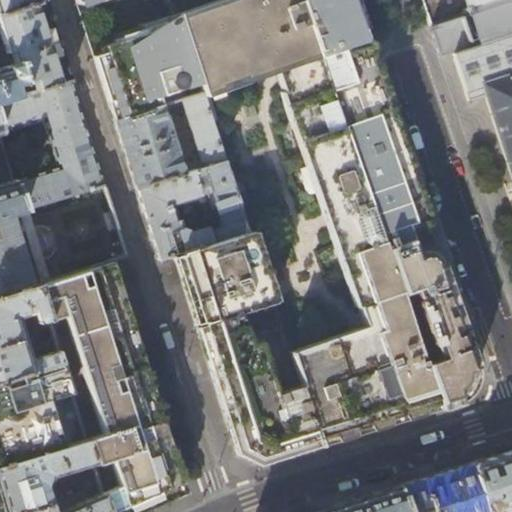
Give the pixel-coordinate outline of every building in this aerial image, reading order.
[(43,0),(38,0),(0,11),(0,33),(6,52),(10,51),(14,63),(0,67),(0,100),(69,80),(56,40),(43,0)] [(0,0),(0,11),(38,0),(0,0)] [(318,54),(298,0),(220,0),(176,16),(176,19),(198,85),(201,93),(210,121),(212,121),(202,92),(278,66),(286,89),(280,91),(355,305),(361,303),(369,326),(287,354),(318,446),(333,442),(414,416),(439,408),(422,360),(418,348),(405,310),(400,295),(384,248),(328,89),(329,88),(318,54)] [(298,0),(318,54),(332,50),(352,43),(369,38),(351,0),(298,0)] [(511,0),(417,0),(424,19),(437,59),(452,54),(468,101),(484,95),(511,180),(511,0)] [(198,85),(176,19),(165,22),(164,20),(145,26),(146,28),(114,39),(114,41),(103,45),(105,52),(92,56),(107,103),(113,101),(119,119),(159,106),(160,106),(158,97),(198,85)] [(332,50),(318,54),(329,88),(328,89),(384,248),(414,239),(411,230),(433,222),(393,105),(369,38),(352,43),(332,50)] [(69,80),(0,100),(0,132),(42,120),(56,166),(11,180),(21,210),(24,209),(102,185),(88,140),(69,80)] [(210,121),(201,93),(180,100),(199,159),(185,164),(187,171),(223,160),(210,121)] [(119,119),(113,101),(107,103),(113,121),(119,119)] [(178,109),(176,101),(169,104),(171,111),(178,109)] [(168,132),(159,106),(119,119),(113,121),(121,146),(134,188),(181,173),(169,136),(174,135),(172,131),(168,132)] [(0,169),(2,178),(10,176),(2,150),(0,150),(0,169)] [(172,255),(246,231),(223,160),(187,171),(181,173),(134,188),(146,225),(157,259),(172,255)] [(0,215),(21,210),(11,180),(0,183),(0,215)] [(24,209),(21,210),(0,215),(0,294),(34,284),(45,280),(24,209)] [(246,231),(172,255),(183,291),(194,325),(270,302),(246,231)] [(414,239),(384,248),(400,295),(413,290),(417,302),(415,302),(430,344),(432,344),(436,355),(422,360),(439,408),(448,406),(458,403),(476,367),(437,263),(436,261),(433,259),(431,258),(429,258),(425,258),(419,260),(414,239)] [(45,280),(34,284),(47,326),(50,335),(52,343),(54,350),(58,361),(67,392),(82,439),(90,463),(92,471),(94,477),(96,484),(99,492),(105,511),(143,511),(169,501),(180,478),(169,444),(147,377),(129,317),(110,260),(45,280)] [(34,284),(0,294),(0,379),(58,361),(54,350),(27,358),(15,321),(31,316),(32,319),(35,321),(38,320),(40,328),(47,326),(34,284)] [(287,354),(270,302),(194,325),(215,393),(235,453),(258,465),(281,458),(318,446),(287,354)] [(410,308),(405,310),(418,348),(423,346),(410,308)] [(52,343),(50,335),(43,337),(45,345),(52,343)] [(58,361),(0,379),(0,464),(45,451),(32,410),(39,401),(67,392),(58,361)] [(82,439),(45,451),(0,464),(0,506),(1,511),(13,511),(50,500),(45,484),(48,475),(90,463),(82,439)] [(511,511),(511,450),(502,453),(469,463),(481,500),(492,497),(497,511),(504,509),(505,511),(511,511)] [(438,473),(396,487),(405,511),(484,511),(481,500),(469,463),(438,473)] [(94,477),(92,471),(82,474),(81,475),(83,481),(94,477)] [(94,477),(83,481),(84,486),(87,487),(96,484),(94,477)] [(405,511),(396,487),(329,508),(315,511),(405,511)] [(53,511),(50,500),(13,511),(105,511),(99,492),(53,511)]
